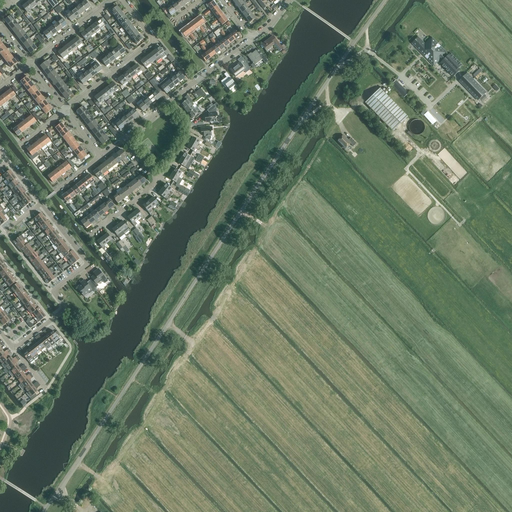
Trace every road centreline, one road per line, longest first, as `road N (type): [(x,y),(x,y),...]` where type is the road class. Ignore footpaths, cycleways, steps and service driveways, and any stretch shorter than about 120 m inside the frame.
road 1 (unclassified): [(44,511),(386,0)]
road 2 (track): [(327,103),(343,117),(143,428),(101,477),(76,464)]
road 3 (residential): [(14,347),(64,309),(50,291),(86,263),(40,204)]
